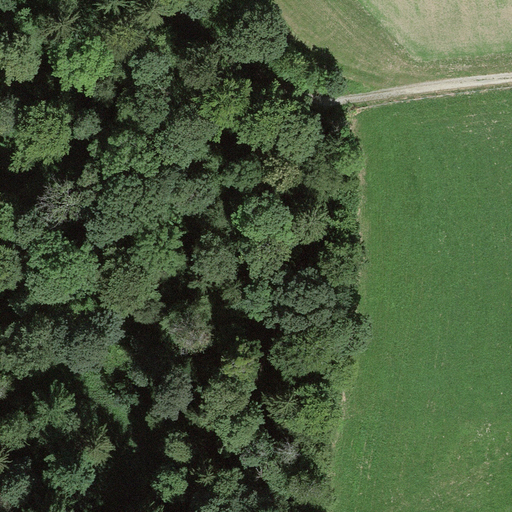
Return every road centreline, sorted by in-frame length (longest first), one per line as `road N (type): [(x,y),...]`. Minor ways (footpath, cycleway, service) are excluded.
road 1 (track): [(308,104),(325,170),(317,236),(267,360),(203,450),(106,511)]
road 2 (track): [(511,79),(308,104),(164,0)]
